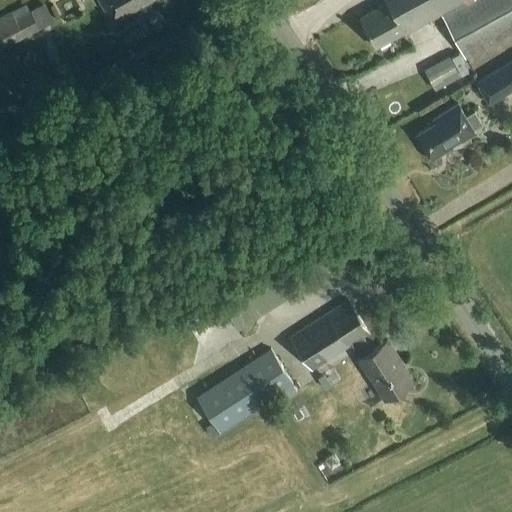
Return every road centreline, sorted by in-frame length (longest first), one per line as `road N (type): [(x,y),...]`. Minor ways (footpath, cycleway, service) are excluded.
road 1 (tertiary): [(511,393),(257,0)]
road 2 (track): [(335,114),(115,235),(85,238),(0,205)]
